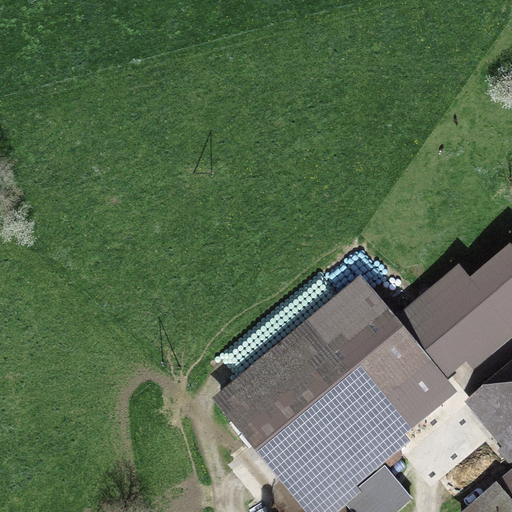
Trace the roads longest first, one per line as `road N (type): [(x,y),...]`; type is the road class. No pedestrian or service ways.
road 1 (track): [(465,392),(376,278),(354,270),(203,398),(223,511)]
road 2 (track): [(426,511),(430,470),(451,413),(511,350)]
